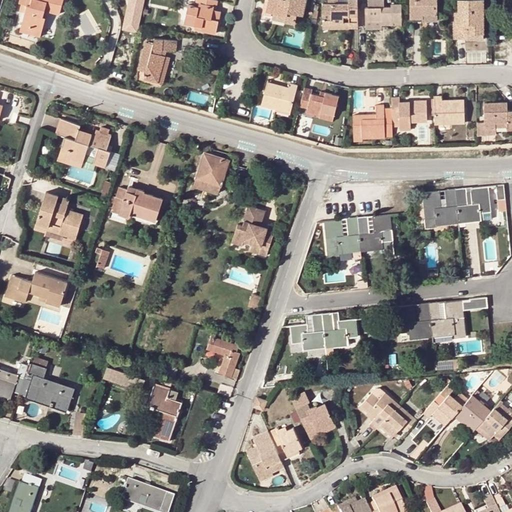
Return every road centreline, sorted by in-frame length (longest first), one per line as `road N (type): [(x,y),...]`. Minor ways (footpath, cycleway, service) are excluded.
road 1 (residential): [(245,0),(249,46),(298,64),(366,77),(511,79)]
road 2 (residential): [(327,162),(48,83)]
road 3 (residential): [(276,511),(374,462),(470,480),(511,458)]
road 4 (residential): [(277,299),(511,282)]
road 5 (residential): [(211,477),(3,429)]
road 6 (residential): [(277,299),(211,477)]
road 7 (residential): [(511,163),(327,162)]
road 8 (residential): [(327,162),(277,299)]
road 9 (residential): [(48,83),(5,222)]
